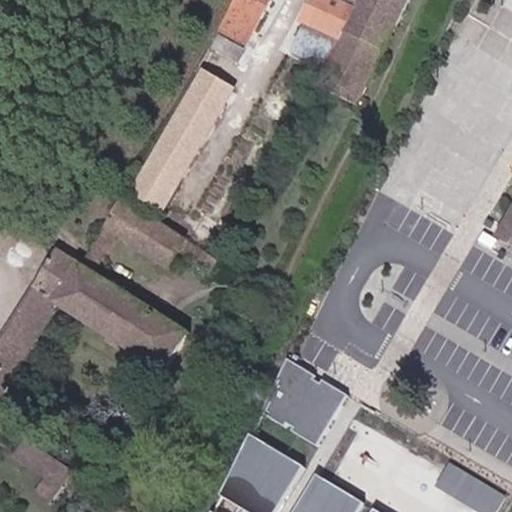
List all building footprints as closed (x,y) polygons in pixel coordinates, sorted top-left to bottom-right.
[(238,0),(230,16),(257,29),(273,0),(238,0)] [(342,39),(356,10),(336,0),(314,0),(303,21),(342,39)] [(409,0),(360,0),(356,10),(342,39),(318,84),(357,103),(409,0)] [(257,29),(230,16),(222,30),(248,43),(257,29)] [(167,211),(235,90),(207,74),(138,195),(167,211)] [(187,238),(125,198),(108,226),(118,234),(169,267),(180,249),(187,238)] [(511,217),(501,237),(511,243),(511,217)] [(118,234),(108,226),(82,269),(93,276),(118,234)] [(206,251),(187,238),(180,249),(199,261),(206,251)] [(213,272),(221,260),(206,251),(199,261),(199,263),(213,272)] [(0,398),(58,307),(82,269),(58,253),(0,347),(0,398)] [(93,276),(82,269),(58,307),(165,374),(188,335),(93,276)] [(286,359),(261,412),(317,444),(346,395),(286,359)] [(274,511),(302,466),(250,435),(221,495),(240,506),(236,511),(378,511),(373,508),(370,511),(355,511),(362,502),(314,473),(290,511),(274,511)] [(78,472),(32,439),(20,456),(50,477),(38,494),(55,505),(78,472)] [(496,511),(505,497),(449,464),(436,486),(478,511),(496,511)]
